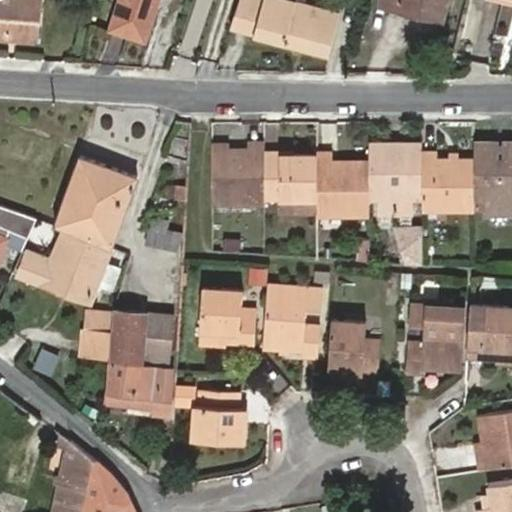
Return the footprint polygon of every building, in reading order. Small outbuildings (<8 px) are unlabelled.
[(0,0),(0,36),(34,40),(37,0),(0,0)] [(156,0),(118,0),(109,28),(143,40),(156,0)] [(239,0),(231,26),(254,32),(253,35),(328,55),(339,13),(290,0),(239,0)] [(443,7),(445,0),(382,0),(427,12),(429,3),(443,7)] [(429,3),(427,12),(442,16),(443,7),(429,3)] [(245,156),(209,154),(208,207),(259,207),(259,202),(259,155),(259,146),(245,146),(245,156)] [(415,160),(416,149),(397,149),(397,166),(380,166),(381,148),(365,148),(365,166),(364,201),(374,202),(373,216),(401,216),(402,202),(415,202),(415,160)] [(397,166),(397,149),(381,148),(380,166),(397,166)] [(487,150),(469,150),(469,167),(468,194),(480,194),(480,208),(510,208),(511,195),(511,194),(511,150),(504,150),(503,167),(487,167),(487,150)] [(503,167),(504,150),(487,150),(487,167),(503,167)] [(80,153),(53,224),(61,228),(109,247),(137,175),(80,153)] [(259,202),(312,203),(312,159),(277,158),(276,156),(259,155),(259,202)] [(312,203),(311,218),(364,219),(364,201),(365,166),(331,165),(331,158),(312,158),(312,159),(312,203)] [(415,202),(415,203),(468,205),(468,194),(469,167),(431,166),(431,160),(415,160),(415,202)] [(174,198),(185,199),(186,186),(174,186),(174,198)] [(26,238),(35,218),(0,204),(0,249),(2,244),(8,230),(26,238)] [(149,242),(176,248),(179,234),(166,231),(167,224),(155,221),(149,242)] [(109,247),(61,228),(49,258),(25,249),(15,273),(88,302),(109,247)] [(20,252),(26,238),(8,230),(2,244),(20,252)] [(387,230),(399,267),(414,268),(415,231),(387,230)] [(220,239),(219,253),(234,253),(235,241),(220,239)] [(320,250),(313,249),(312,260),(319,261),(320,250)] [(261,272),(246,272),(246,287),(261,287),(261,272)] [(328,275),(315,274),(314,283),(327,284),(328,275)] [(215,344),(254,345),(253,313),(239,312),(239,292),(202,291),(199,345),(215,346),(215,344)] [(263,292),(259,356),(299,355),(299,360),(316,361),(317,331),(302,331),(303,314),(317,315),(318,294),(263,292)] [(426,365),(462,367),(467,304),(414,301),(413,323),(429,324),(428,340),(412,339),(410,369),(426,369),(426,365)] [(511,302),(474,301),(473,316),(471,352),(511,354),(511,302)] [(112,330),(114,310),(90,307),(87,327),(112,330)] [(174,317),(117,310),(115,331),(112,359),(170,367),(174,317)] [(328,324),(325,374),(375,376),(377,343),(364,342),(365,326),(328,324)] [(109,358),(112,330),(87,327),(84,355),(109,358)] [(38,347),(34,368),(54,372),(59,351),(38,347)] [(170,399),(172,367),(170,367),(112,359),(109,391),(159,397),(170,399)] [(157,406),(159,397),(109,391),(108,401),(157,406)] [(243,444),(244,409),(237,408),(238,393),(201,391),(200,406),(194,406),(193,442),(243,444)] [(475,457),(477,472),(511,466),(511,411),(475,418),(479,444),(481,457),(475,457)] [(55,511),(85,511),(95,462),(74,441),(66,435),(62,442),(70,449),(55,511)] [(135,511),(128,494),(95,462),(85,511),(135,511)] [(474,511),(511,511),(511,482),(486,487),(489,509),(474,511)]
